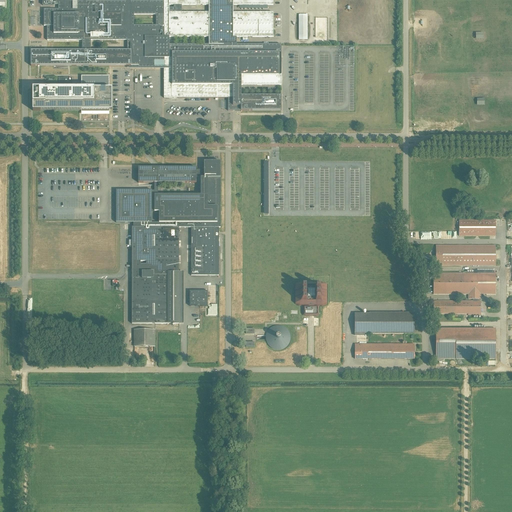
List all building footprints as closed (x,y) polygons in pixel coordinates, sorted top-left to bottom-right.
[(54,10),(44,10),(44,26),(47,26),(51,26),(51,33),(47,33),(47,34),(47,40),(82,40),(82,51),(31,51),(31,66),(127,66),(130,66),(131,66),(138,66),(138,67),(155,67),(155,61),(164,61),(164,93),(164,98),(218,98),(228,99),(228,111),(233,111),(236,111),(241,111),(281,111),(281,96),(241,96),(241,85),(281,85),(281,46),(281,45),(236,45),(236,37),(273,37),(273,13),(231,13),(231,5),(273,5),(273,0),(42,0),(43,6),(54,6),(54,5),(58,5),(58,11),(54,11),(54,10)] [(307,41),(308,16),(298,16),(298,41),(307,41)] [(111,89),(109,89),(109,76),(81,76),(81,89),(33,89),(33,111),(81,111),(81,112),(109,112),(109,111),(111,111),(112,111),(112,89),(111,89)] [(179,272),(179,228),(191,228),(191,276),(219,276),(219,246),(219,232),(219,228),(220,228),(220,207),(220,178),(220,177),(220,176),(220,175),(220,162),(219,162),(218,162),(217,162),(216,162),(214,162),(204,162),(204,171),(199,171),(196,171),(196,168),(163,168),(158,168),(158,169),(154,169),(154,168),(138,168),(138,183),(154,183),(154,191),(152,191),(152,190),(134,190),(116,190),(116,223),(121,223),(133,223),(133,227),(132,227),(132,268),(132,272),(132,324),(155,324),(168,324),(168,294),(168,272),(179,272)] [(495,220),(462,220),(459,220),(459,236),(495,236),(495,220)] [(355,301),(389,301),(389,221),(355,221),(355,301)] [(495,246),(442,246),(436,246),(436,266),(495,266),(495,246)] [(495,294),(495,274),(433,274),(433,294),(468,294),(468,299),(476,299),(476,301),(433,301),(433,314),(480,314),(480,301),(478,301),(478,299),(481,299),(481,294),(495,294)] [(313,316),(314,316),(317,316),(319,315),(319,307),(317,306),(314,306),(323,306),(327,304),(327,284),(323,283),(314,283),(308,283),(307,283),(299,283),(295,284),(295,304),(299,306),(307,306),(305,306),(303,307),(303,315),(305,316),(309,316),(313,316)] [(190,306),(200,306),(207,306),(207,291),(190,291),(190,306)] [(414,336),(414,314),(354,314),(355,337),(414,336)] [(267,335),(267,336),(267,337),(267,338),(267,339),(267,340),(267,341),(267,342),(268,343),(268,344),(269,345),(270,346),(271,347),(272,348),(273,348),(274,349),(275,349),(276,349),(277,349),(278,349),(279,349),(280,349),(281,349),(282,349),(282,348),(283,348),(284,347),(285,347),(286,346),(287,345),(288,344),(288,343),(289,342),(289,341),(289,340),(289,338),(289,337),(289,336),(289,335),(289,334),(288,333),(288,332),(287,331),(287,330),(286,330),(285,329),(285,328),(284,328),(283,327),(282,327),(281,327),(280,327),(279,326),(278,326),(277,326),(276,326),(276,327),(275,327),(274,327),(273,328),(272,328),(271,329),(270,329),(270,330),(269,331),(268,332),(268,333),(267,334),(267,335)] [(333,328),(322,328),(322,338),(333,338),(333,328)] [(496,329),(435,328),(436,363),(496,364),(496,329)] [(135,330),(135,347),(155,347),(155,330),(135,330)] [(415,344),(354,344),(354,361),(415,361),(415,344)]
